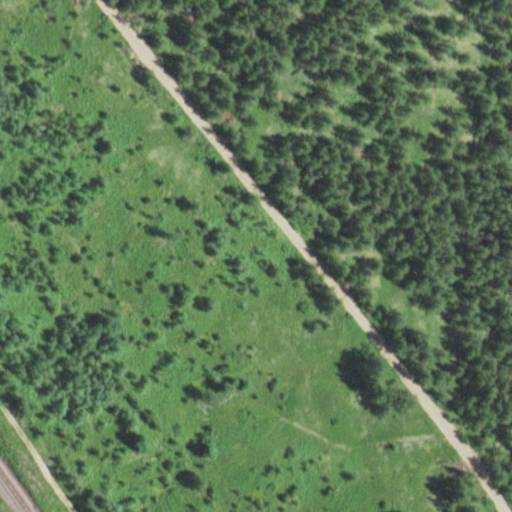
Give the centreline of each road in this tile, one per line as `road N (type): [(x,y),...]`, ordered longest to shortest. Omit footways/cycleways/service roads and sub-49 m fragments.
road 1 (track): [(504,511),(434,409),(104,0)]
road 2 (track): [(81,511),(0,396)]
